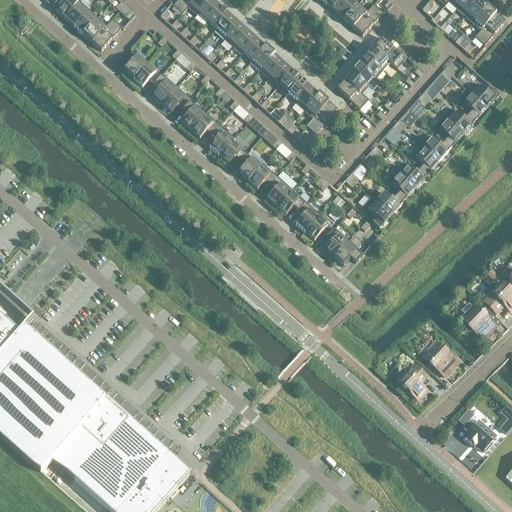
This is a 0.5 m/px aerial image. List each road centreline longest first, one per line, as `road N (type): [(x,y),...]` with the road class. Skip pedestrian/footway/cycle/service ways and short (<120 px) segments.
road 1 (unclassified): [(413,437),(0,66)]
road 2 (residential): [(408,9),(450,51),(332,182),(147,16)]
road 3 (unclassified): [(0,191),(357,511)]
road 4 (residential): [(102,72),(341,287)]
road 5 (residential): [(413,437),(511,343)]
